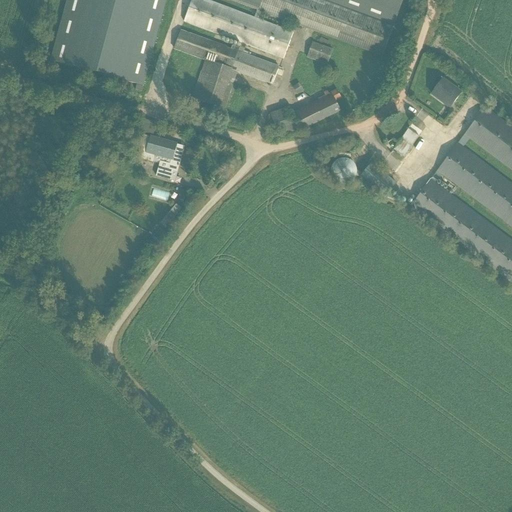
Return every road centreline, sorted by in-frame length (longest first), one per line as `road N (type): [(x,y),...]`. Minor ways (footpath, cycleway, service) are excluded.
road 1 (unclassified): [(259,146),(0,74)]
road 2 (residential): [(259,146),(100,350)]
road 3 (unclassified): [(435,0),(389,112),(366,125),(259,146)]
road 4 (unclassified): [(100,350),(193,454),(263,511)]
road 5 (track): [(0,269),(100,350)]
